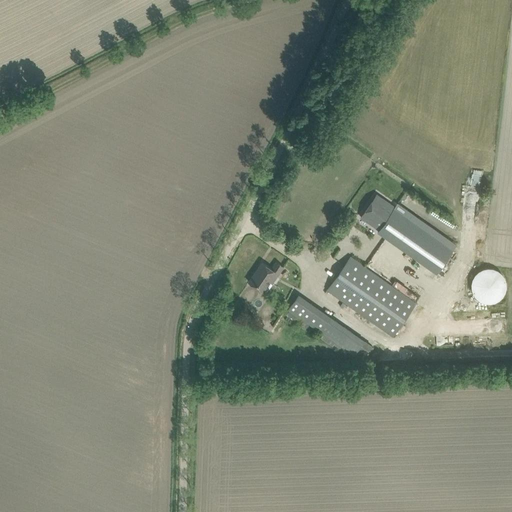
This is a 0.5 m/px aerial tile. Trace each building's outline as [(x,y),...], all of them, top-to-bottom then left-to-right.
[(374,199),(361,217),(379,230),(394,209),(395,207),(385,200),(381,204),(374,199)] [(378,231),(437,273),(453,250),(394,209),(379,230),(378,231)] [(392,336),(416,303),(349,256),(326,289),(392,336)] [(276,277),(283,267),(276,262),(272,268),(262,262),(249,282),(263,291),(270,280),(269,279),(272,275),(276,277)] [(470,278),(469,284),(470,289),(472,294),(476,298),(481,300),(486,301),(491,300),(496,298),(500,294),(502,289),(503,284),(502,278),(500,273),(496,270),(491,267),(486,266),(481,267),(476,270),(472,273),(470,278)] [(293,301),(287,309),(289,310),(301,318),(311,303),(298,294),(296,297),(293,301)] [(331,317),(320,332),(327,337),(337,322),(331,317)] [(344,326),(334,341),(340,346),(351,331),(344,326)]
